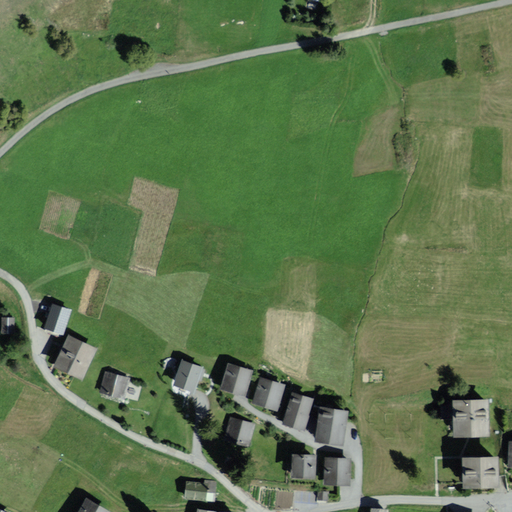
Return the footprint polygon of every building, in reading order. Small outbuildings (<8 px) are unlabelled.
[(45,330),(64,336),(71,310),(53,305),(45,330)] [(11,332),(11,318),(1,318),(1,332),(11,332)] [(90,349),(67,339),(55,366),(78,376),(90,349)] [(202,368),(181,363),(176,384),(195,389),(202,368)] [(250,370),(228,365),(222,389),(243,395),(250,370)] [(127,381),(107,374),(101,392),(121,399),(127,381)] [(280,386),(260,379),(253,402),(274,408),(280,386)] [(310,399),(292,394),(285,421),(303,425),(310,399)] [(455,434),(485,433),(484,401),(454,402),(455,434)] [(344,410),(321,406),(317,432),(340,435),(344,410)] [(254,420),(229,414),(225,431),(249,437),(254,420)] [(309,476),(310,454),(291,454),(290,475),(309,476)] [(348,460),(326,459),(325,479),(346,481),(348,460)] [(462,459),(462,486),(494,486),(494,459),(462,459)] [(212,478),(188,476),(186,497),(210,499),(212,478)] [(327,499),(328,491),(318,489),(317,498),(327,499)] [(104,511),(85,501),(78,511),(104,511)]
